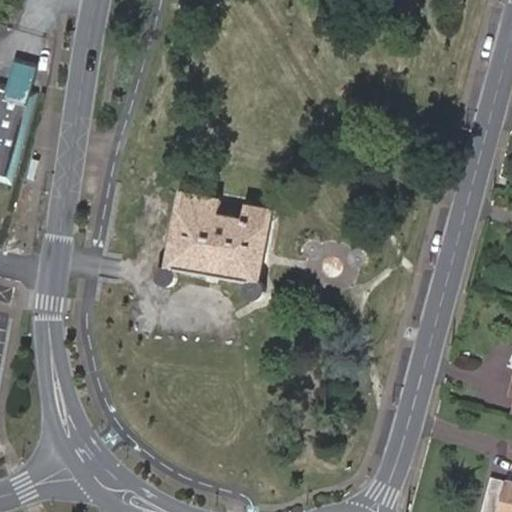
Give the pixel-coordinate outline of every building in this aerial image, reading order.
[(47,70),(25,64),(17,88),(18,88),(40,94),(47,70)] [(0,113),(1,113),(38,124),(45,96),(40,94),(18,88),(17,88),(0,83),(0,113)] [(0,182),(21,188),(38,124),(1,113),(0,113),(0,182)] [(264,281),(279,212),(244,205),(241,221),(216,216),(220,201),(187,194),(170,267),(166,268),(162,270),(160,272),(159,276),(159,281),(162,285),(163,286),(166,288),(173,287),(177,284),(179,280),(180,277),(179,274),(253,290),(254,294),(256,297),(260,300),(264,301),(270,299),(272,297),(274,293),(274,287),(270,282),(267,281),(264,281)] [(511,511),(511,482),(493,477),(483,511),(511,511)]
